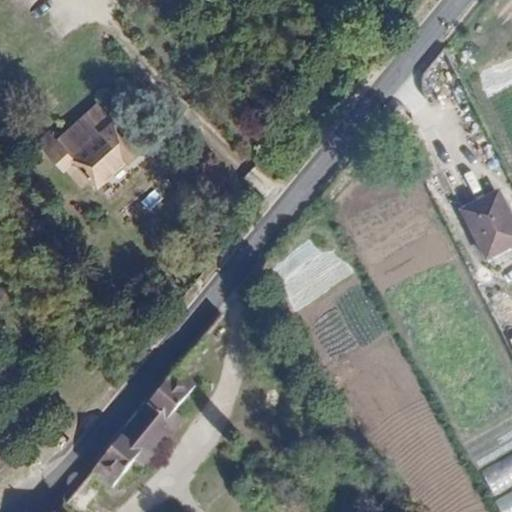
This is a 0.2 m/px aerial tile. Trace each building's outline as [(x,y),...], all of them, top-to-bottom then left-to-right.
[(350,93),(361,79),(344,62),(331,74),(350,93)] [(71,155),(50,133),(40,142),(62,167),(72,157),(96,184),(125,159),(127,161),(140,149),(112,118),(71,155)] [(511,249),(511,226),(499,199),(462,216),(485,263),(511,249)] [(176,410),(198,384),(177,367),(96,465),(116,482),(136,458),(176,410)] [(185,416),(176,410),(136,458),(144,464),(185,416)] [(511,491),(511,455),(483,476),(499,500),(511,491)]
